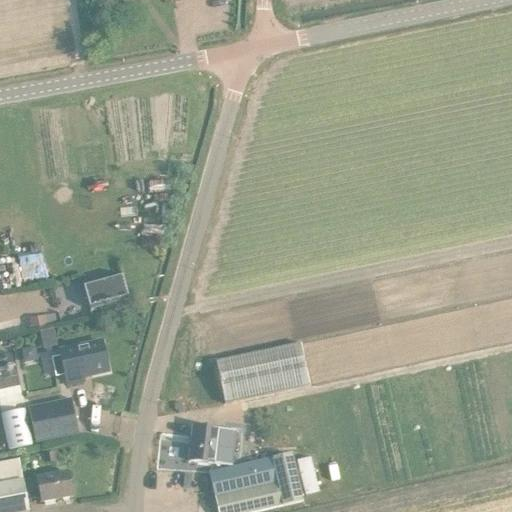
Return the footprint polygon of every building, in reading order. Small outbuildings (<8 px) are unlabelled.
[(511,294),(511,250),(460,261),(468,303),(511,294)] [(16,261),(21,285),(38,282),(33,258),(16,261)] [(121,275),(83,285),(89,309),(128,298),(121,275)] [(374,282),(289,294),(295,336),(380,324),(374,282)] [(477,348),(511,340),(511,294),(468,303),(477,348)] [(29,321),(31,331),(47,327),(44,317),(29,321)] [(42,346),(56,343),(54,330),(39,333),(42,346)] [(82,377),(108,371),(101,341),(59,350),(60,356),(64,375),(66,384),(83,381),(82,377)] [(16,362),(0,365),(0,386),(20,382),(16,362)] [(73,399),(29,408),(36,440),(80,430),(73,399)] [(182,412),(181,402),(173,404),(174,410),(177,409),(177,413),(182,412)] [(27,409),(4,411),(7,448),(31,446),(27,409)] [(219,430),(192,427),(188,461),(215,464),(219,430)] [(217,511),(256,511),(282,506),(301,502),(290,454),(208,473),(214,497),(217,511)] [(0,511),(27,511),(26,500),(22,482),(22,481),(18,459),(0,462),(0,511)] [(40,503),(72,497),(68,472),(35,478),(36,479),(22,482),(26,500),(39,498),(40,503)]
